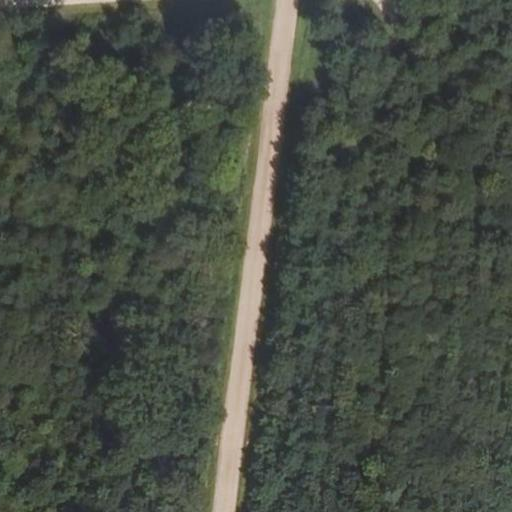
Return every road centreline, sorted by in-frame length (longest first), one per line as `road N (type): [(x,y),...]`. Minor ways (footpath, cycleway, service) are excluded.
road 1 (track): [(289,0),(225,511)]
road 2 (track): [(0,25),(363,0)]
